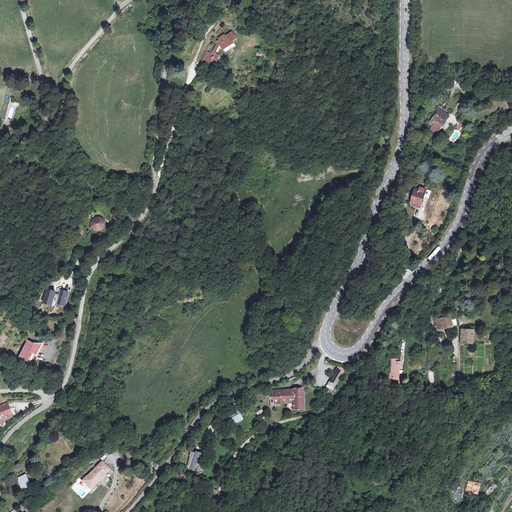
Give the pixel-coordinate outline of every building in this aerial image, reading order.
[(204,62),(208,63),(209,61),(214,64),(215,62),(218,57),(215,56),(213,54),(214,51),(218,46),(220,49),(225,46),(231,43),(230,41),(234,38),(230,32),(223,36),(222,35),(218,37),(219,39),(216,41),(209,52),(208,52),(206,55),(207,56),(204,62)] [(206,55),(208,52),(205,50),(198,64),(202,66),(204,62),(207,56),(206,55)] [(10,102),(7,118),(14,119),(16,103),(10,102)] [(434,132),(437,128),(439,130),(445,121),(444,120),(447,115),(441,111),(428,128),(434,132)] [(411,200),(412,200),(420,203),(426,188),(420,186),(419,189),(416,188),(411,200)] [(429,189),(426,188),(420,203),(423,204),(429,189)] [(100,216),(97,216),(94,218),(92,221),(92,224),(94,227),(97,229),(100,229),(103,227),(105,224),(105,221),(103,218),(100,216)] [(47,289),(42,303),(53,306),(57,292),(47,289)] [(70,291),(61,289),(57,304),(66,306),(70,291)] [(456,316),(435,320),(437,329),(454,327),(453,325),(457,324),(456,316)] [(475,331),(463,330),(462,331),(461,343),(474,343),(475,331)] [(29,363),(32,357),(36,358),(42,346),(29,342),(20,358),(29,363)] [(400,361),(398,361),(393,360),(390,377),(397,379),(400,361)] [(336,370),(328,386),(331,388),(333,389),(342,373),(336,370)] [(302,390),(273,392),(274,405),(293,404),(294,411),(304,410),(302,390)] [(0,423),(1,425),(6,420),(8,419),(9,419),(13,418),(10,411),(11,411),(8,404),(0,407),(0,423)] [(243,419),(240,414),(231,419),(234,424),(243,419)] [(202,454),(194,451),(193,454),(192,454),(193,452),(190,451),(188,454),(189,455),(186,464),(194,470),(196,464),(198,464),(202,454)] [(108,474),(113,470),(104,461),(100,466),(108,474)] [(150,466),(155,471),(160,466),(154,461),(150,466)] [(108,474),(100,466),(89,476),(88,475),(84,480),(93,489),(99,484),(98,483),(101,480),(103,481),(109,476),(108,474)] [(23,490),(31,486),(25,475),(17,479),(23,490)]
